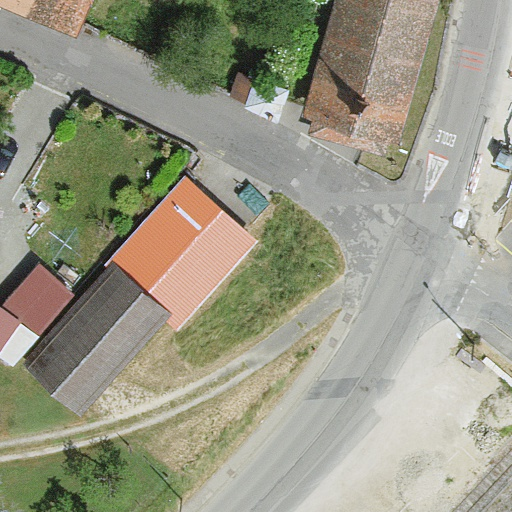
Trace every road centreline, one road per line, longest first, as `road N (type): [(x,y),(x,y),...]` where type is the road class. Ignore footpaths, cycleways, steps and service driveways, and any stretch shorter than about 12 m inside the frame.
road 1 (residential): [(0,25),(221,122),(434,245)]
road 2 (tertiary): [(252,511),(366,363),(434,245)]
road 3 (tertiary): [(434,245),(468,157),(500,0)]
